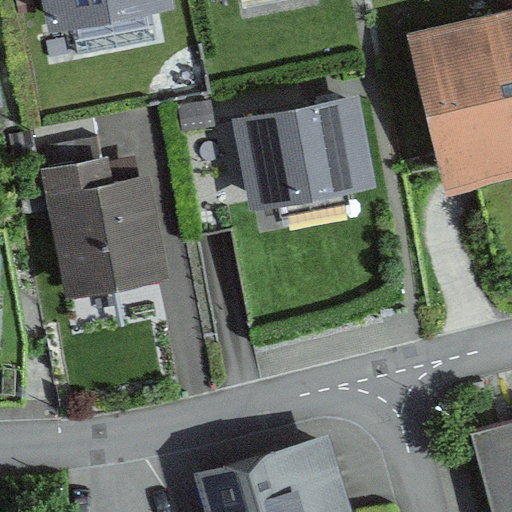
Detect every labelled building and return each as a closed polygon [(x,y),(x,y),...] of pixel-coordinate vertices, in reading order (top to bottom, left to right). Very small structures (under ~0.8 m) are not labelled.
[(151,0),(32,0),(37,28),(153,7),(151,0)] [(511,16),(422,38),(457,184),(511,171),(511,16)] [(358,98),(242,123),(260,212),(377,187),(358,98)] [(116,156),(50,170),(76,296),(171,276),(150,177),(122,183),(116,156)] [(511,511),(511,431),(475,442),(494,511),(511,511)] [(350,511),(328,438),(210,473),(221,511),(350,511)]
